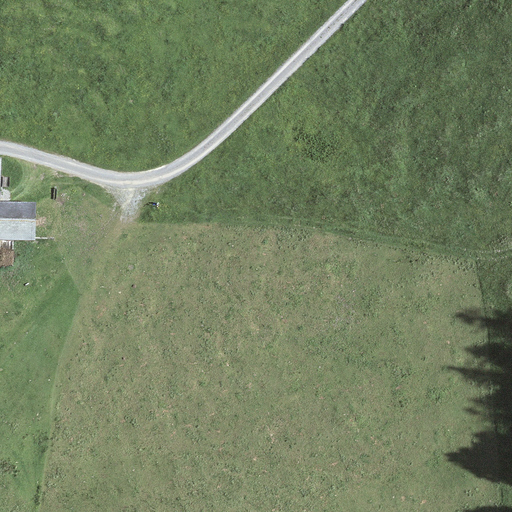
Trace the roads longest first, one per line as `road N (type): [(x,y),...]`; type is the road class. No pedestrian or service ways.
road 1 (track): [(353,0),(195,157),(143,185)]
road 2 (track): [(143,185),(0,147)]
